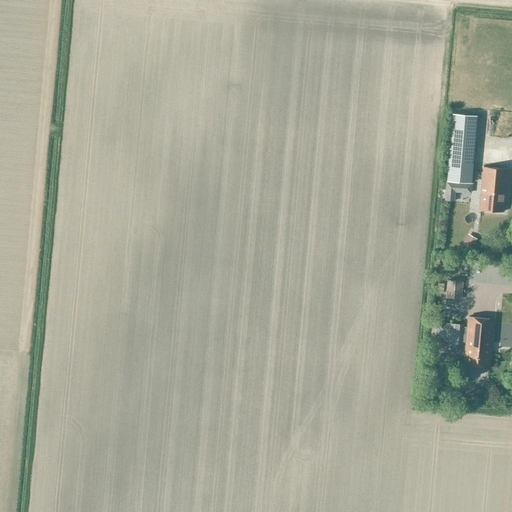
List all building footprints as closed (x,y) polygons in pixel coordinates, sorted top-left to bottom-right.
[(450,67),(448,105),(466,107),(466,98),(478,99),(480,69),(450,67)] [(452,114),(446,181),(471,182),(477,116),(452,114)] [(478,209),(503,211),(507,169),(483,168),(478,209)] [(446,181),(445,199),(454,200),(455,191),(471,192),(471,182),(446,181)] [(471,248),(476,240),(468,235),(463,243),(471,248)] [(445,298),(458,299),(459,281),(446,280),(445,298)] [(463,365),(489,367),(493,319),(467,317),(466,327),(464,327),(464,324),(450,323),(449,323),(446,323),(432,322),(430,341),(444,343),(444,341),(448,342),(462,344),(462,342),(465,342),(463,365)]
